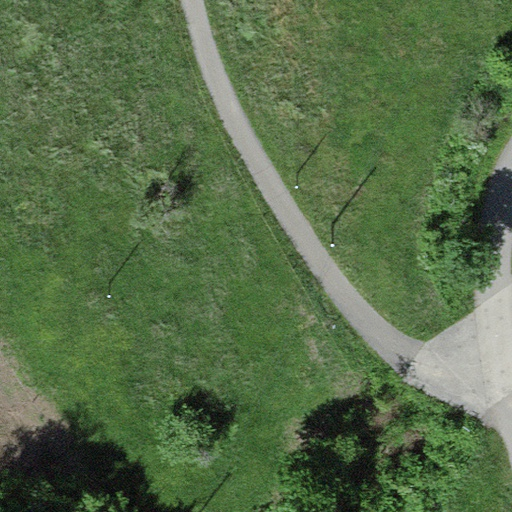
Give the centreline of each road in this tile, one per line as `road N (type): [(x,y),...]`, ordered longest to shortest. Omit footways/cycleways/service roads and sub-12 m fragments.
road 1 (track): [(503,353),(454,368),(412,368),(289,216),(224,86),(200,0)]
road 2 (unclassified): [(511,178),(501,202),(497,263),(511,392)]
